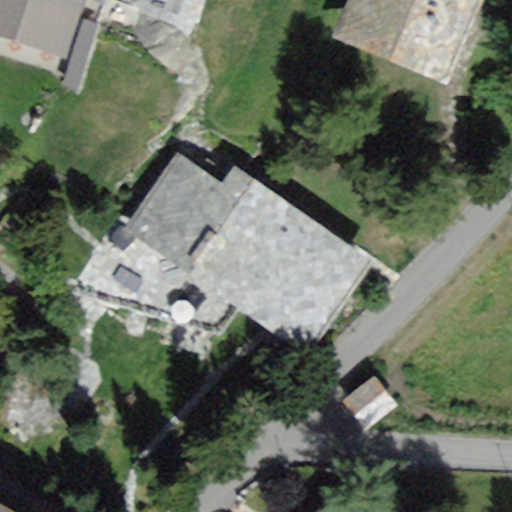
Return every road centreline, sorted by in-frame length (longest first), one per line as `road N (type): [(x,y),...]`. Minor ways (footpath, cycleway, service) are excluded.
road 1 (residential): [(263,458),(511,199)]
road 2 (residential): [(511,463),(330,448),(263,458)]
